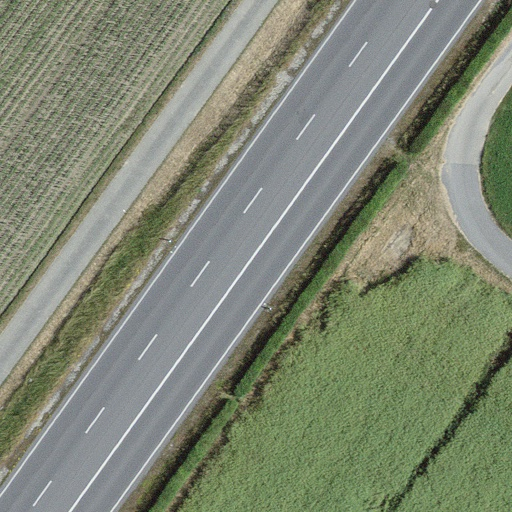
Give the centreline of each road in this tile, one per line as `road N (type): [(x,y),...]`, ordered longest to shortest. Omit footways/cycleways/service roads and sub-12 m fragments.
road 1 (primary): [(418,0),(49,511)]
road 2 (track): [(259,0),(0,361)]
road 3 (track): [(511,260),(473,217),(463,180),(471,129),(511,65)]
